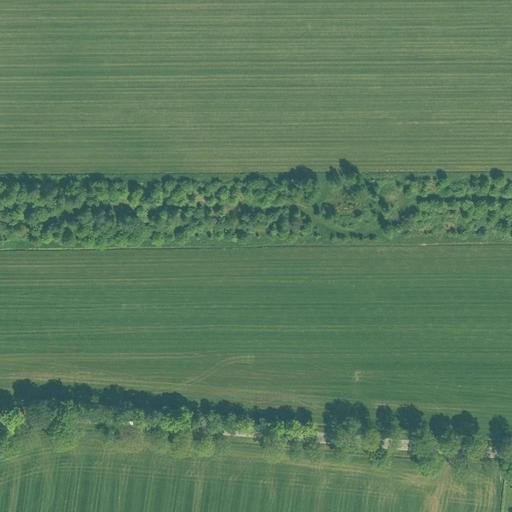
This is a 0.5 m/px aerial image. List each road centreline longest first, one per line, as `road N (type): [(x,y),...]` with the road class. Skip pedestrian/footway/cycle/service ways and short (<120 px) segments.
road 1 (track): [(0,220),(45,220),(80,206),(283,205),(349,234),(437,195),(511,196)]
road 2 (tertiary): [(0,427),(71,415),(511,453)]
road 3 (track): [(333,228),(325,237),(286,242),(0,245)]
road 4 (track): [(511,239),(378,234)]
